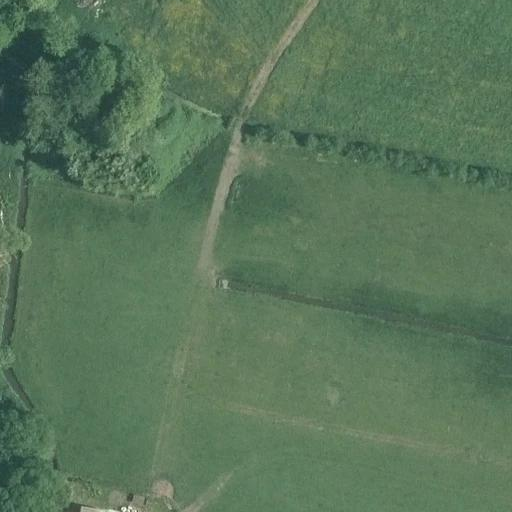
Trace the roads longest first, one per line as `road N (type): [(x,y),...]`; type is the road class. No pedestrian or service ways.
road 1 (track): [(152,511),(231,156),(276,51),(315,0)]
road 2 (track): [(176,396),(511,497)]
